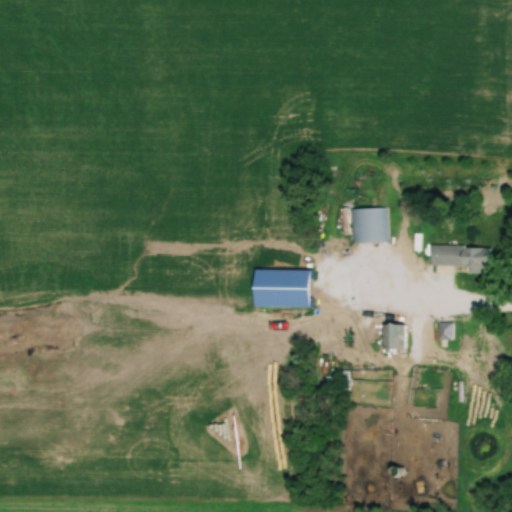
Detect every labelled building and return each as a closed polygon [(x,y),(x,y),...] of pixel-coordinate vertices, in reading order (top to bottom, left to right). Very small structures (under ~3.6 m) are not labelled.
[(388,208),(352,208),(353,243),(388,242),(388,208)] [(470,266),(470,273),(494,273),(494,246),(433,246),(433,266),(470,266)] [(317,269),(260,269),(260,307),(317,307),(317,269)] [(455,340),(455,323),(441,323),(441,340),(455,340)] [(374,349),(409,349),(409,325),(374,325),(374,349)]
